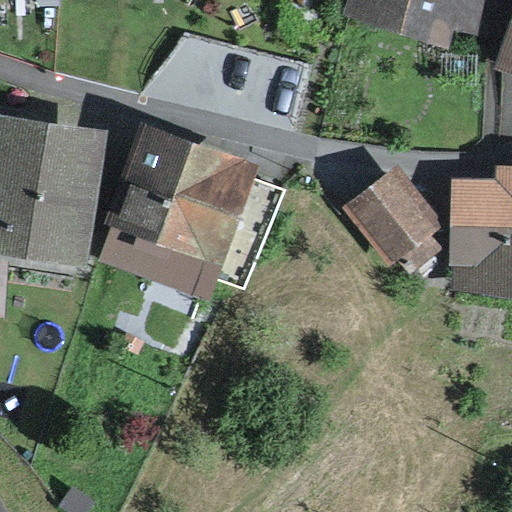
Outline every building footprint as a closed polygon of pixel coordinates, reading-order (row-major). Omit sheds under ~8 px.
[(437,28),(445,0),(363,0),(362,5),(437,28)] [(0,153),(0,239),(69,252),(93,145),(6,126),(0,153)] [(217,247),(209,270),(243,283),(281,190),(243,176),(244,171),(150,138),(108,256),(153,272),(168,229),(217,247)] [(394,177),(381,187),(367,171),(346,187),(408,268),(430,250),(413,228),(427,217),(394,177)] [(511,236),(511,235),(511,183),(461,182),(459,265),(471,265),(511,266),(511,236)]
